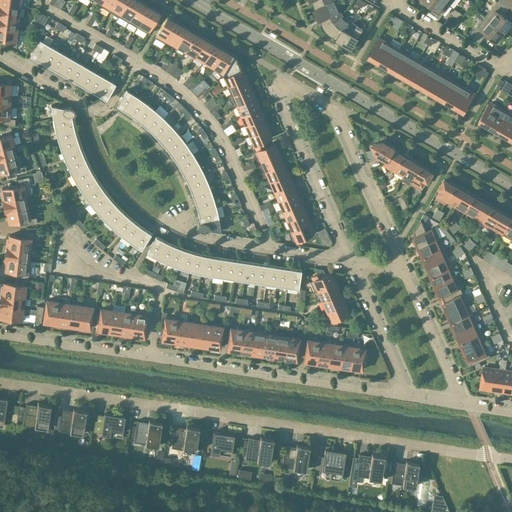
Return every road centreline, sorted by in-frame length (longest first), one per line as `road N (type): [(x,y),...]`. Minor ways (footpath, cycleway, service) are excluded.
road 1 (residential): [(0,381),(511,460)]
road 2 (residential): [(0,334),(411,397)]
road 3 (residential): [(402,267),(335,115),(287,87),(278,96),(351,261)]
road 4 (residential): [(270,249),(224,142),(194,103),(135,61)]
road 5 (residential): [(135,61),(109,109),(97,110),(0,56)]
road 6 (residential): [(462,405),(402,267)]
road 7 (residential): [(351,261),(411,397)]
road 8 (residential): [(500,68),(393,0)]
